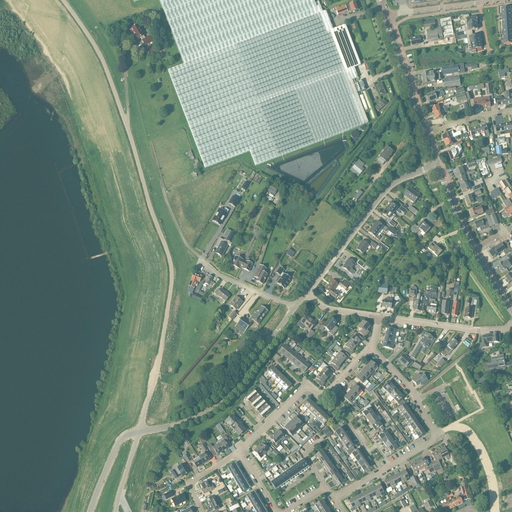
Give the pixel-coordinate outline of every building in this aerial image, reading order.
[(133,0),(134,2),(139,0),(159,0),(184,65),(168,71),(205,168),(250,151),(255,166),(368,123),(352,80),(358,78),(354,68),(360,66),(345,26),(333,30),(326,11),(322,12),(320,6),(316,8),(313,0),(133,0)] [(345,6),(335,10),(338,16),(347,12),(351,10),(352,13),(358,10),(355,3),(349,5),(345,6)] [(468,15),(462,16),(463,20),(464,20),(465,26),(477,24),(476,18),(469,19),(468,15)] [(450,18),(440,19),(443,36),(454,35),(450,18)] [(465,26),(464,26),(466,35),(472,34),(472,31),(478,30),(477,28),(478,28),(477,25),(477,24),(465,26)] [(144,37),(137,25),(129,30),(130,31),(132,31),(135,36),(133,37),(136,41),(141,38),(142,41),(145,46),(153,42),(150,36),(145,39),(143,37),(144,37)] [(436,29),(426,31),(428,42),(438,40),(443,39),(442,34),(441,28),(436,29)] [(457,40),(466,39),(465,32),(456,33),(457,40)] [(472,34),(466,35),(468,45),(480,42),(479,36),(473,37),(472,34)] [(419,38),(419,37),(410,39),(412,46),(421,44),(420,41),(424,41),(423,37),(419,38)] [(480,42),(468,45),(469,54),(476,53),(475,49),(481,48),(481,47),(482,47),(481,43),(480,43),(480,42)] [(450,67),(442,68),(443,76),(459,74),(464,74),(463,65),(458,66),(450,67)] [(460,77),(444,79),(445,88),(461,86),(460,77)] [(365,90),(362,81),(354,84),(358,93),(365,90)] [(381,82),(375,84),(382,101),(388,99),(381,82)] [(440,91),(435,93),(427,96),(429,102),(438,99),(437,97),(441,96),(440,91)] [(457,102),(467,99),(465,94),(456,97),(457,102)] [(498,97),(497,97),(498,106),(506,105),(505,99),(502,99),(502,96),(498,97)] [(490,97),(482,98),(481,98),(483,108),(491,107),(490,97)] [(474,99),(474,100),(475,109),(483,108),(481,98),(482,98),(474,99)] [(432,108),(434,114),(441,112),(443,110),(447,109),(450,108),(449,105),(442,107),(442,108),(440,109),(439,106),(432,108)] [(441,112),(434,114),(436,120),(443,117),(442,114),(445,113),(445,114),(449,112),(447,109),(443,110),(441,112)] [(486,125),(478,128),(480,134),(485,132),(487,136),(490,135),(486,125)] [(504,126),(496,127),(497,132),(498,136),(502,135),(505,135),(505,131),(504,126)] [(470,131),(472,136),(473,140),(476,139),(475,135),(480,134),(478,128),(470,131)] [(355,139),(360,136),(356,130),(351,133),(355,139)] [(449,133),(442,136),(444,142),(451,139),(450,136),(449,133)] [(451,139),(444,142),(446,147),(453,145),(454,144),(453,141),(452,141),(451,139)] [(455,151),(449,153),(452,162),(458,159),(459,159),(458,156),(463,152),(461,146),(456,147),(455,148),(456,151),(455,151)] [(386,148),(379,158),(376,161),(383,165),(385,162),(386,163),(393,153),(386,148)] [(489,167),(495,165),(496,170),(503,168),(501,163),(502,163),(501,158),(487,162),(489,167)] [(485,159),(476,162),(477,166),(479,165),(483,177),(489,175),(485,163),(486,160),(485,159)] [(352,168),(360,175),(364,170),(359,165),(362,162),(359,160),(352,168)] [(463,168),(455,171),(461,186),(468,183),(465,176),(470,175),(469,172),(469,171),(464,173),(463,168)] [(266,190),(275,195),(279,188),(270,183),(266,190)] [(468,183),(461,186),(463,193),(470,190),(469,186),(470,186),(469,183),(468,184),(468,183)] [(414,203),(419,196),(409,188),(404,196),(414,203)] [(477,198),(473,200),(471,195),(465,198),(465,199),(466,200),(468,206),(474,204),(474,203),(478,202),(479,204),(483,202),(481,197),(477,199),(477,198)] [(233,197),(229,204),(235,208),(239,201),(233,197)] [(505,210),(505,212),(502,214),(504,217),(508,215),(508,216),(511,214),(511,210),(506,201),(503,202),(507,209),(505,210)] [(390,204),(386,209),(391,212),(393,214),(395,211),(399,214),(401,211),(398,210),(398,209),(397,209),(390,203),(390,204)] [(478,216),(482,214),(484,214),(483,211),(484,211),(482,207),(476,209),(475,209),(470,211),(472,215),(471,216),(472,218),(473,218),(478,216)] [(219,210),(212,221),(216,223),(218,224),(218,225),(220,226),(229,211),(225,209),(223,212),(219,210)] [(386,209),(382,214),(389,219),(391,216),(394,218),(395,216),(393,214),(391,212),(386,209)] [(482,220),(475,223),(477,229),(480,228),(481,231),(490,228),(498,224),(494,214),(485,217),(486,219),(483,221),(482,220)] [(376,222),(372,228),(379,233),(381,230),(385,232),(387,229),(381,224),(380,226),(376,222)] [(422,222),(417,227),(414,225),(410,230),(415,235),(420,231),(425,235),(430,229),(422,222)] [(390,227),(387,231),(394,236),(397,232),(390,227)] [(379,233),(372,228),(368,233),(378,241),(380,238),(377,235),(379,233)] [(217,248),(215,254),(222,257),(227,246),(227,245),(230,246),(236,234),(227,230),(224,236),(227,237),(225,242),(219,239),(216,244),(218,245),(216,248),(217,248)] [(362,255),(369,246),(362,241),(359,245),(360,245),(356,250),(362,255)] [(494,249),(489,252),(490,253),(489,253),(490,255),(491,255),(494,259),(499,256),(498,255),(503,252),(505,255),(510,252),(511,250),(509,246),(506,241),(502,244),(494,249)] [(372,242),(369,245),(377,251),(379,248),(372,242)] [(437,257),(442,252),(432,244),(428,249),(437,257)] [(502,263),(498,266),(502,272),(507,269),(511,266),(509,263),(511,260),(511,254),(508,257),(509,260),(507,261),(503,264),(502,263)] [(237,257),(237,258),(235,257),(231,266),(239,269),(240,267),(243,268),(243,269),(249,272),(252,265),(246,262),(242,261),(243,260),(241,260),(242,258),(241,258),(241,257),(239,256),(238,256),(237,257)] [(349,273),(352,275),(355,272),(351,269),(353,267),(354,267),(355,265),(348,259),(346,263),(342,268),(349,273)] [(364,265),(358,260),(356,263),(362,268),(368,272),(371,269),(364,265)] [(264,273),(266,269),(260,266),(254,278),(257,279),(256,282),(262,285),(267,275),(264,273)] [(284,270),(280,268),(276,274),(279,276),(280,276),(282,277),(277,284),(284,289),(291,280),(284,275),(282,273),(284,270)] [(194,274),(192,279),(189,285),(194,287),(197,281),(199,282),(201,278),(202,276),(199,275),(199,277),(194,274)] [(208,276),(205,284),(207,285),(205,288),(210,290),(211,288),(212,288),(214,283),(211,282),(212,278),(208,276)] [(382,279),(381,284),(379,284),(378,293),(387,294),(388,285),(388,280),(383,279),(382,279)] [(325,290),(330,294),(328,296),(334,300),(338,295),(333,291),(338,285),(332,280),(325,290)] [(341,282),(338,285),(345,290),(350,285),(345,281),(343,280),(342,282),(341,282)] [(216,296),(217,295),(225,302),(230,296),(227,294),(228,293),(226,291),(225,293),(221,290),(220,291),(217,289),(214,294),(216,296)] [(420,293),(419,296),(422,296),(420,312),(421,312),(426,312),(426,313),(428,313),(431,313),(433,299),(432,299),(433,294),(436,294),(436,290),(431,290),(431,293),(430,293),(425,292),(425,293),(423,293),(420,293)] [(413,303),(413,306),(414,306),(414,311),(420,312),(422,296),(419,296),(417,296),(416,303),(415,302),(415,303),(413,303)] [(242,302),(236,298),(230,305),(236,310),(242,302)] [(391,308),(392,299),(386,298),(386,301),(382,301),(381,308),(391,308)] [(248,322),(242,318),(235,327),(244,334),(253,321),(258,325),(267,312),(261,307),(255,314),(254,313),(248,322)] [(465,309),(464,318),(471,319),(472,310),(468,310),(469,308),(466,308),(466,309),(465,309)] [(237,314),(233,312),(228,318),(232,321),(237,314)] [(310,330),(315,324),(306,316),(301,322),(298,325),(301,328),(304,326),(310,330)] [(321,325),(319,329),(322,331),(325,328),(329,332),(328,333),(333,336),(338,329),(334,326),(336,323),(335,323),(336,322),(333,319),(332,320),(330,318),(323,327),(321,325)] [(369,327),(363,322),(358,328),(359,329),(357,332),(364,338),(368,333),(366,331),(369,327)] [(387,328),(386,335),(395,337),(396,332),(399,333),(399,331),(387,328)] [(315,334),(311,331),(306,336),(310,340),(315,334)] [(415,360),(418,356),(420,352),(422,350),(425,344),(426,343),(425,343),(427,340),(429,336),(430,336),(425,333),(423,337),(420,335),(418,338),(421,340),(410,357),(415,360)] [(353,337),(349,342),(355,347),(359,342),(360,342),(362,340),(355,335),(354,337),(353,337)] [(386,335),(384,341),(393,343),(394,343),(394,339),(397,339),(398,337),(395,337),(386,335)] [(487,347),(487,343),(494,342),(494,343),(499,342),(498,335),(492,335),(485,336),(485,337),(482,337),(482,347),(487,347)] [(422,350),(420,352),(427,356),(433,346),(431,345),(435,339),(430,336),(429,336),(427,340),(425,343),(426,343),(425,344),(422,350)] [(243,340),(238,346),(241,349),(246,343),(243,340)] [(453,340),(447,347),(441,354),(445,357),(450,350),(451,351),(451,350),(452,351),(454,349),(455,348),(455,347),(458,343),(453,340)] [(278,352),(284,356),(289,349),(286,346),(289,342),(288,341),(286,343),(278,352)] [(393,343),(384,341),(383,348),(392,350),(393,345),(396,346),(397,343),(394,343),(393,343)] [(345,347),(343,350),(350,355),(352,352),(351,352),(355,347),(349,342),(345,347)] [(289,349),(284,356),(289,360),(294,353),(291,351),(296,345),(294,344),(289,349)] [(294,353),(289,360),(294,364),(299,357),(296,355),(298,353),(296,351),(294,353)] [(339,353),(335,358),(341,363),(345,358),(346,359),(348,357),(342,351),(340,354),(339,353)] [(299,357),(294,364),(299,368),(304,361),(301,359),(303,357),(301,355),(300,357),(299,357)] [(405,367),(410,361),(403,355),(398,361),(405,367)] [(498,372),(498,371),(500,370),(500,371),(506,370),(505,368),(511,367),(511,362),(506,363),(506,361),(507,361),(506,356),(504,357),(503,355),(497,356),(498,358),(491,359),(492,363),(488,364),(489,373),(498,372)] [(304,361),(299,368),(304,373),(310,366),(306,363),(308,361),(311,358),(309,357),(306,360),(304,362),(304,361)] [(331,363),(331,364),(330,366),(336,371),(338,369),(338,368),(341,363),(335,358),(331,363)] [(441,368),(445,362),(441,359),(437,364),(441,368)] [(412,366),(419,371),(421,368),(423,366),(422,365),(423,365),(416,361),(412,366)] [(371,362),(367,366),(373,372),(377,367),(371,362)] [(323,364),(320,368),(323,370),(320,374),(326,379),(330,374),(331,375),(333,372),(323,364)] [(367,366),(363,370),(369,376),(373,372),(367,366)] [(268,371),(269,372),(267,374),(271,377),(277,371),(273,368),(272,368),(271,367),(269,367),(267,369),(268,371)] [(363,370),(359,375),(366,380),(369,376),(363,370)] [(277,371),(271,377),(274,381),(280,375),(277,371)] [(460,371),(451,375),(454,381),(463,376),(460,371)] [(380,377),(383,380),(385,378),(382,376),(378,372),(376,374),(380,377)] [(316,379),(316,380),(314,382),(321,387),(323,384),(322,384),(326,379),(320,374),(316,379)] [(280,375),(274,381),(278,384),(284,378),(280,375)] [(366,380),(359,375),(355,379),(362,385),(366,380)] [(416,386),(419,384),(421,386),(428,381),(423,375),(420,377),(418,375),(411,380),(416,386)] [(463,376),(454,381),(457,386),(466,382),(463,376)] [(284,378),(278,384),(282,388),(288,382),(284,378)] [(288,382),(282,388),(285,392),(291,385),(288,382)] [(382,388),(386,392),(393,384),(392,383),(390,384),(388,382),(382,388)] [(466,382),(457,386),(459,391),(468,387),(466,382)] [(393,384),(386,392),(389,396),(396,390),(393,387),(395,386),(393,384)] [(371,385),(369,386),(366,390),(369,393),(373,389),(374,388),(371,385)] [(355,386),(351,390),(357,396),(361,391),(355,386)] [(437,387),(429,393),(431,396),(440,391),(437,387)] [(468,387),(459,391),(462,396),(471,392),(468,387)] [(245,398),(250,403),(258,395),(254,390),(245,398)] [(351,390),(347,394),(354,400),(357,396),(351,390)] [(396,390),(389,396),(390,396),(388,398),(391,402),(393,400),(401,392),(400,391),(398,392),(396,390)] [(440,391),(431,396),(434,400),(442,394),(440,391)] [(403,393),(402,393),(401,392),(393,400),(397,404),(403,398),(401,395),(403,393)] [(471,392),(462,396),(464,401),(466,401),(465,400),(473,396),(471,392)] [(354,400),(347,394),(343,399),(350,404),(354,400)] [(442,394),(434,400),(436,403),(444,397),(442,394)] [(258,395),(250,403),(254,408),(263,400),(258,395)] [(473,396),(465,400),(466,401),(468,406),(477,401),(474,396),(473,396)] [(444,397),(436,403),(439,407),(447,401),(444,397)] [(263,400),(254,408),(258,413),(267,405),(263,400)] [(303,406),(307,410),(313,404),(309,400),(303,406)] [(447,401),(439,407),(441,410),(449,404),(447,401)] [(477,401),(468,406),(471,412),(480,407),(477,401)] [(313,404),(307,410),(311,414),(317,408),(313,404)] [(449,404),(441,410),(443,414),(452,408),(449,404)] [(267,405),(258,413),(263,418),(271,410),(267,405)] [(362,418),(363,419),(373,413),(370,409),(371,408),(369,405),(363,409),(365,412),(362,414),(364,416),(362,418)] [(393,420),(394,419),(395,419),(400,415),(408,410),(406,407),(405,405),(398,409),(400,412),(399,413),(398,412),(391,417),(393,420)] [(317,408),(311,414),(315,418),(321,412),(317,408)] [(408,410),(400,415),(401,417),(403,417),(405,419),(411,415),(410,412),(409,412),(408,410)] [(321,412),(315,418),(319,422),(325,415),(321,412)] [(373,413),(363,419),(364,421),(367,420),(368,423),(376,417),(373,413)] [(325,415),(319,422),(323,426),(325,424),(326,426),(328,423),(327,422),(329,420),(325,415)] [(411,415),(405,419),(406,422),(405,423),(407,425),(414,420),(412,417),(413,417),(411,415)] [(226,422),(232,429),(240,422),(238,420),(237,421),(233,416),(226,422)] [(376,417),(368,423),(370,425),(368,427),(369,428),(379,422),(376,417)] [(295,418),(292,421),(299,429),(303,426),(295,418)] [(379,422),(369,428),(370,430),(373,428),(375,431),(378,429),(379,432),(384,428),(382,426),(385,425),(381,420),(379,422)] [(414,420),(407,425),(408,427),(410,426),(411,429),(418,424),(416,421),(416,422),(414,420)] [(292,421),(288,425),(296,433),(299,429),(292,421)] [(240,422),(232,429),(239,436),(245,431),(241,426),(242,425),(240,422)] [(486,428),(479,432),(483,438),(491,432),(488,427),(491,425),(489,422),(484,426),(486,428)] [(418,424),(411,429),(413,431),(412,432),(413,434),(421,429),(419,427),(420,426),(418,424)] [(296,433),(288,425),(284,429),(292,436),(296,433)] [(343,427),(335,433),(333,436),(337,438),(338,437),(345,433),(343,430),(344,429),(343,427)] [(421,429),(413,434),(415,437),(416,436),(418,438),(425,433),(423,431),(422,431),(421,429)] [(278,431),(274,435),(281,442),(285,438),(286,440),(288,438),(284,433),(282,435),(278,431)] [(378,440),(379,442),(388,435),(389,436),(391,434),(390,432),(388,434),(386,431),(378,436),(380,439),(378,440)] [(491,432),(483,438),(486,443),(492,439),(494,441),(499,438),(498,435),(494,437),(491,432)] [(345,433),(338,437),(341,442),(349,437),(347,434),(346,435),(345,433)] [(281,442),(274,435),(270,438),(274,443),(272,445),(276,449),(280,446),(279,444),(281,442)] [(388,435),(379,442),(380,444),(382,442),(384,445),(391,440),(389,436),(388,435)] [(224,441),(218,445),(223,452),(226,450),(229,449),(225,443),(228,441),(225,436),(222,438),(224,441)] [(349,437),(341,442),(339,444),(340,445),(343,443),(345,446),(351,442),(349,439),(350,438),(349,437)] [(391,440),(384,445),(386,448),(384,449),(385,451),(395,444),(391,440)] [(497,446),(490,449),(492,455),(501,451),(499,446),(503,444),(501,441),(495,444),(497,446)] [(351,442),(345,446),(347,450),(346,452),(348,454),(354,450),(352,447),(355,445),(353,443),(352,444),(351,442)] [(202,456),(198,458),(203,465),(209,461),(204,454),(205,454),(204,453),(204,452),(207,450),(204,444),(200,446),(202,450),(200,452),(202,456)] [(262,444),(258,448),(265,455),(267,453),(269,454),(272,451),(268,446),(266,448),(262,444)] [(395,444),(385,451),(386,453),(389,451),(390,454),(398,449),(395,444)] [(218,445),(213,448),(211,445),(207,447),(210,452),(214,450),(217,456),(220,454),(223,452),(218,445)] [(254,451),(255,452),(258,456),(256,458),(260,462),(264,459),(262,457),(265,455),(258,448),(254,451)] [(326,448),(315,456),(314,457),(316,459),(317,458),(318,460),(325,456),(324,453),(327,450),(326,448)] [(354,450),(348,454),(349,456),(351,454),(355,459),(361,454),(359,452),(361,451),(359,449),(355,451),(354,450)] [(444,449),(438,452),(441,460),(445,458),(447,460),(449,459),(444,449)] [(338,450),(337,452),(339,455),(341,459),(342,458),(345,456),(343,453),(341,455),(338,450)] [(501,451),(492,455),(494,461),(501,458),(503,461),(508,458),(507,455),(504,457),(501,451)] [(435,462),(431,465),(434,472),(435,472),(435,473),(442,469),(439,465),(438,461),(441,460),(438,452),(431,455),(435,462)] [(184,457),(183,457),(187,463),(191,461),(192,462),(193,462),(197,469),(203,465),(198,458),(194,461),(192,457),(189,458),(187,454),(187,455),(184,457)] [(361,454),(355,459),(356,461),(354,463),(355,465),(365,458),(364,456),(362,456),(361,454)] [(325,456),(318,460),(320,463),(319,464),(321,466),(329,460),(325,456)] [(365,458),(355,465),(356,467),(359,465),(361,468),(367,463),(366,461),(367,460),(365,458)] [(303,460),(298,463),(303,471),(304,470),(304,472),(306,470),(305,469),(308,467),(303,460)] [(329,460),(321,466),(322,468),(323,467),(325,470),(332,465),(329,460)] [(423,460),(416,463),(420,470),(424,468),(426,471),(428,470),(430,474),(434,472),(431,465),(426,467),(423,460)] [(271,462),(261,468),(264,471),(274,465),(271,462)] [(504,466),(497,468),(498,474),(508,472),(507,466),(510,465),(510,462),(503,463),(504,466)] [(298,463),(293,467),(299,474),(299,473),(300,475),(302,474),(301,472),(303,471),(298,463)] [(367,463),(361,468),(364,472),(363,473),(365,476),(370,472),(368,469),(372,467),(370,465),(368,466),(367,463)] [(422,473),(420,470),(416,463),(410,466),(415,477),(418,475),(419,475),(421,474),(421,473),(422,473)] [(174,470),(174,471),(171,473),(175,479),(179,477),(178,476),(181,474),(183,477),(190,473),(184,464),(178,468),(177,467),(176,467),(174,468),(174,470)] [(228,469),(230,474),(238,470),(238,469),(239,468),(238,467),(237,468),(235,465),(228,469)] [(332,465),(325,470),(326,472),(325,473),(327,475),(338,467),(337,465),(334,467),(332,465)] [(293,467),(289,470),(294,477),(295,478),(297,477),(296,476),(299,474),(293,467)] [(338,467),(327,475),(328,477),(330,476),(331,478),(338,474),(336,471),(340,469),(338,467)] [(238,470),(230,474),(233,479),(241,474),(242,473),(241,471),(240,472),(238,470)] [(289,470),(284,473),(289,480),(290,480),(291,481),(292,480),(292,479),(294,477),(289,470)] [(284,473),(280,476),(285,484),(285,483),(286,484),(288,484),(287,482),(289,480),(284,473)] [(241,474),(233,479),(236,484),(244,479),(243,479),(245,478),(244,476),(242,477),(241,474)] [(338,474),(331,478),(333,481),(332,481),(333,484),(344,476),(342,474),(340,476),(338,474)] [(346,475),(344,476),(333,484),(335,486),(336,485),(337,487),(344,483),(342,480),(345,479),(345,478),(347,477),(346,475)] [(397,476),(395,477),(398,484),(401,483),(402,484),(404,483),(400,475),(397,476)] [(280,476),(275,480),(280,487),(281,486),(281,488),(283,487),(282,485),(285,484),(280,476)] [(419,484),(415,476),(411,478),(415,486),(419,484)] [(392,479),(390,480),(394,488),(396,487),(395,486),(398,484),(395,477),(391,478),(392,479)] [(509,477),(500,479),(501,485),(508,484),(509,487),(511,485),(511,482),(511,483),(509,477)] [(244,479),(236,484),(239,489),(247,484),(246,483),(248,483),(247,481),(245,482),(244,479)] [(280,487),(275,480),(271,483),(276,490),(277,491),(279,490),(278,489),(280,487)] [(386,481),(384,482),(387,489),(390,488),(391,489),(394,488),(390,480),(387,482),(386,481)] [(213,486),(208,485),(207,483),(200,486),(203,491),(202,492),(203,495),(209,492),(210,495),(213,494),(211,491),(214,489),(213,486)] [(247,484),(239,489),(242,493),(250,489),(249,488),(250,487),(250,486),(248,487),(247,484)] [(377,488),(374,489),(375,489),(379,497),(381,496),(380,494),(383,493),(379,485),(377,487),(377,488)] [(466,486),(461,487),(463,494),(465,500),(469,499),(466,487),(466,486)] [(372,489),(369,491),(373,498),(375,497),(376,498),(378,497),(379,497),(375,489),(374,489),(372,490),(372,489)] [(173,496),(171,491),(164,495),(166,500),(173,496)] [(366,493),(364,494),(368,502),(370,501),(371,501),(370,500),(372,498),(373,498),(369,491),(366,492),(367,493),(366,493)] [(204,501),(207,507),(215,504),(214,501),(216,500),(214,497),(219,495),(217,492),(213,494),(210,495),(211,498),(204,501)] [(246,497),(249,502),(257,498),(256,497),(258,496),(257,495),(255,495),(254,493),(246,497)] [(175,507),(186,502),(182,494),(172,500),(175,507)] [(361,495),(359,496),(362,503),(365,502),(366,503),(368,502),(364,494),(362,495),(361,495)] [(453,500),(451,500),(452,502),(455,507),(459,505),(463,503),(462,502),(465,500),(463,494),(459,496),(453,500)] [(356,498),(354,499),(354,500),(358,507),(360,506),(360,505),(362,504),(362,503),(359,496),(356,497),(356,498)] [(450,501),(441,505),(443,510),(448,508),(448,510),(449,509),(449,510),(454,507),(455,507),(452,502),(451,500),(453,500),(452,498),(451,497),(450,498),(449,499),(450,501)] [(257,498),(249,502),(252,507),(260,503),(259,502),(261,501),(260,500),(258,500),(257,498)] [(351,500),(348,501),(348,502),(352,509),(355,507),(356,509),(358,507),(354,500),(354,499),(351,501),(351,500)] [(425,503),(424,504),(427,510),(434,507),(430,500),(430,501),(425,503)] [(322,501),(315,506),(318,510),(318,511),(325,506),(323,503),(325,503),(324,501),(322,502),(322,501)] [(508,501),(502,502),(505,511),(511,510),(508,501)] [(260,503),(252,507),(255,511),(263,507),(262,507),(263,506),(263,504),(261,505),(260,503)]
